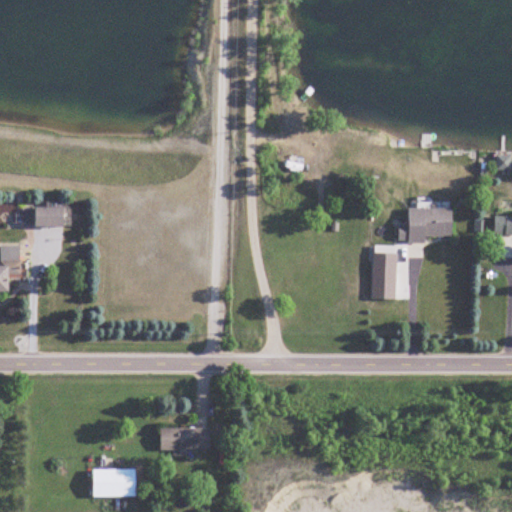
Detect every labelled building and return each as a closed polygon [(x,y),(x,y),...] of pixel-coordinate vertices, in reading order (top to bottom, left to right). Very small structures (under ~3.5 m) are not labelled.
[(496,235),(511,234),(511,207),(496,207),(496,235)] [(64,227),(64,208),(36,208),(36,227),(64,227)] [(454,208),(409,208),(409,225),(400,225),(399,240),(453,241),(454,208)] [(0,292),(10,293),(10,278),(21,278),(21,246),(0,246),(0,267),(0,292)] [(210,452),(210,428),(160,428),(160,450),(173,450),(173,452),(210,452)]
